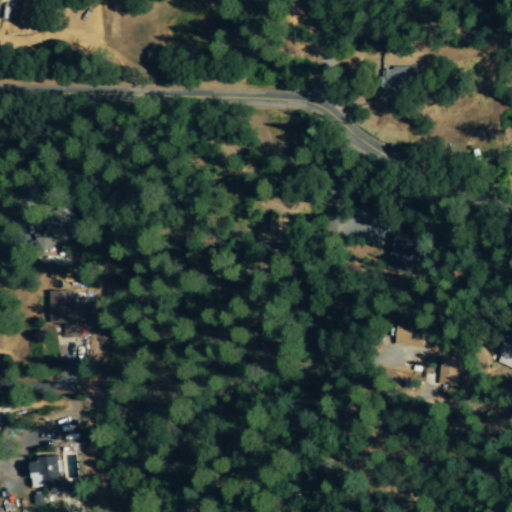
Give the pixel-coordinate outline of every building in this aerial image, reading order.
[(380,69),(381,97),(410,96),(410,84),(418,84),(417,67),(380,69)] [(32,235),(41,253),(73,239),(65,221),(32,235)] [(420,240),(396,234),(386,269),(410,276),(420,240)] [(50,291),(50,324),(64,324),(64,336),(76,336),(76,291),(50,291)] [(426,329),(398,325),(395,345),(424,348),(426,329)] [(511,370),(511,348),(501,345),(495,365),(511,370)] [(31,488),(59,487),(58,459),(30,460),(31,488)]
